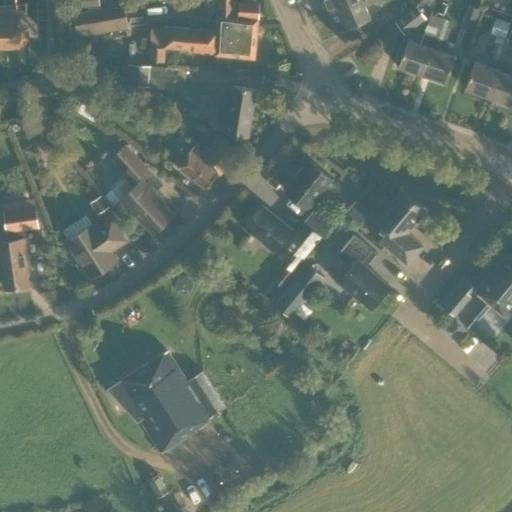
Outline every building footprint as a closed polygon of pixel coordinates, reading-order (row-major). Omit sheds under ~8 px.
[(101,4),(100,0),(72,0),(74,8),(101,4)] [(217,0),(217,31),(215,54),(215,55),(254,59),(257,20),(258,20),(259,4),(255,3),(254,0),(240,0),(241,2),(238,2),(237,17),(234,17),(234,0),(217,0)] [(320,0),(326,13),(354,0),(320,0)] [(376,0),(354,0),(326,13),(336,33),(369,18),(364,5),(376,0)] [(395,21),(417,3),(414,0),(400,0),(387,11),(395,21)] [(79,38),(129,29),(125,5),(75,14),(79,38)] [(404,36),(426,19),(416,7),(395,24),(404,36)] [(440,18),(429,15),(422,35),(433,39),(440,18)] [(27,38),(27,24),(19,18),(0,18),(0,46),(21,45),(27,38)] [(444,43),(451,22),(440,18),(433,39),(444,43)] [(188,52),(215,54),(217,31),(164,26),(163,47),(188,49),(188,52)] [(406,39),(397,66),(421,74),(430,47),(433,39),(422,35),(419,44),(406,39)] [(421,74),(445,82),(454,55),(448,53),(442,51),(444,43),(433,39),(430,47),(421,74)] [(500,62),(505,46),(494,43),(489,58),(500,62)] [(500,62),(511,65),(511,63),(511,48),(505,46),(500,62)] [(164,62),(165,49),(149,48),(148,61),(164,62)] [(473,62),(464,89),(488,97),(497,70),(500,62),(489,58),(486,66),(473,62)] [(488,97),(511,104),(511,74),(509,74),(511,65),(500,62),(497,70),(488,97)] [(150,86),(151,67),(127,65),(126,85),(150,86)] [(247,137),(255,89),(232,85),(231,89),(221,87),(214,128),(224,130),(224,133),(247,137)] [(96,118),(103,107),(77,92),(71,103),(96,118)] [(204,153),(194,145),(177,167),(205,189),(217,173),(219,174),(237,150),(218,134),(204,153)] [(124,145),(111,157),(132,181),(146,168),(124,145)] [(285,191),(308,209),(332,179),(309,160),(285,191)] [(163,201),(142,178),(118,200),(139,223),(141,221),(151,233),(172,214),(161,202),(163,201)] [(376,224),(391,237),(384,245),(407,264),(423,246),(407,233),(426,211),(403,191),(376,224)] [(97,214),(108,206),(101,195),(90,203),(97,214)] [(350,211),(360,221),(371,209),(360,200),(350,211)] [(292,228),(261,204),(242,226),(273,251),(292,228)] [(303,221),(322,236),(323,237),(336,220),(317,204),(303,221)] [(7,232),(8,232),(23,230),(39,227),(36,206),(4,210),(7,232)] [(81,262),(77,265),(86,279),(114,260),(108,250),(123,240),(116,229),(120,227),(112,214),(97,224),(96,222),(67,240),(81,262)] [(319,237),(304,224),(285,248),(300,260),(319,237)] [(4,288),(28,285),(26,268),(28,268),(24,238),(23,230),(8,232),(9,240),(0,241),(0,271),(1,272),(4,288)] [(338,282),(370,309),(389,286),(366,266),(377,253),(354,234),(336,255),(351,267),(338,282)] [(475,291),(505,317),(511,309),(511,252),(506,259),(504,257),(475,291)] [(321,274),(308,264),(294,279),(308,290),(321,274)] [(438,302),(454,315),(461,306),(446,292),(438,302)] [(113,385),(123,401),(126,400),(158,452),(193,430),(191,427),(208,417),(206,414),(221,405),(199,370),(185,379),(167,350),(113,385)] [(157,499),(168,493),(157,472),(146,479),(157,499)]
